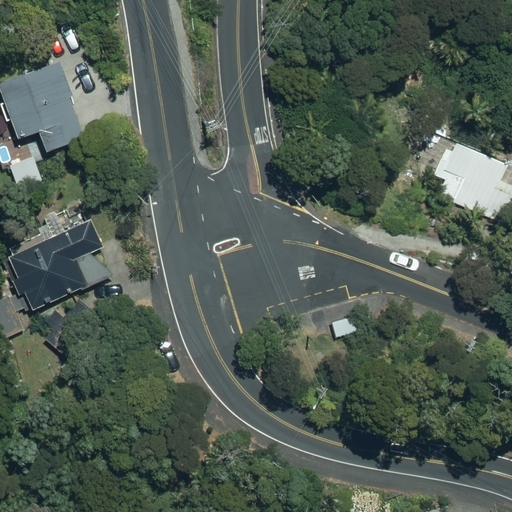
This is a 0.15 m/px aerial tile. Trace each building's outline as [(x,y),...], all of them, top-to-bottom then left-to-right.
[(41,125),(48,145),(88,131),(72,90),(75,89),(64,56),(1,76),(21,132),(41,125)] [(434,180),(511,215),(511,151),(511,153),(462,131),(456,142),(452,141),(434,180)] [(27,149),(0,160),(12,191),(39,180),(27,149)] [(35,304),(117,270),(93,248),(106,242),(94,213),(11,248),(21,270),(14,273),(21,289),(27,286),(35,304)] [(2,294),(0,295),(0,338),(19,329),(2,294)] [(47,336),(80,363),(114,323),(81,296),(47,336)] [(330,323),(335,338),(357,332),(352,317),(330,323)] [(12,379),(16,393),(29,389),(25,376),(12,379)]
